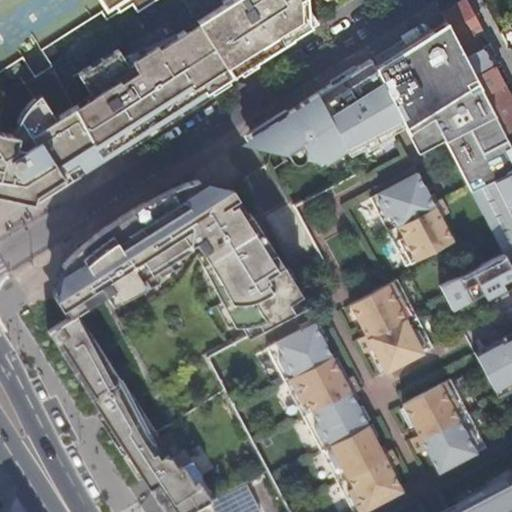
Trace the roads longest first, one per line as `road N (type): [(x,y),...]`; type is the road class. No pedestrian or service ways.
road 1 (residential): [(0,262),(410,0)]
road 2 (secondary): [(0,411),(67,511)]
